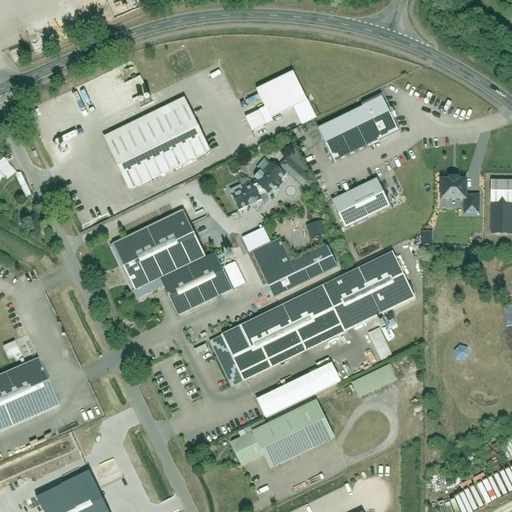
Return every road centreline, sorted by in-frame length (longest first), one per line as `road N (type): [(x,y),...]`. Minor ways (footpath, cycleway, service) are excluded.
road 1 (unclassified): [(190,511),(0,118)]
road 2 (tertiary): [(387,35),(320,20),(215,15),(148,29),(0,91)]
road 3 (tertiary): [(511,104),(387,35)]
